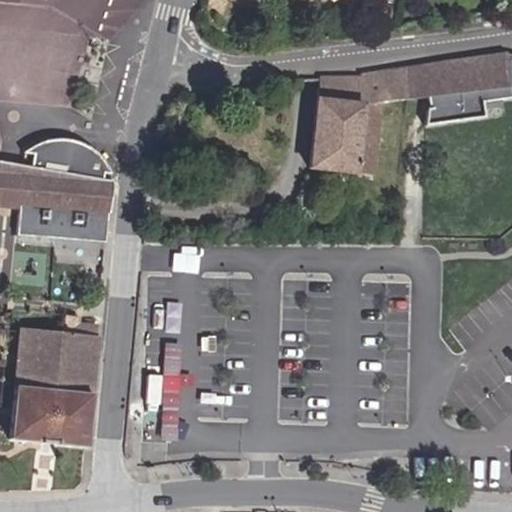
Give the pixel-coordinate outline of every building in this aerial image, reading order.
[(480,112),(478,98),(511,93),(511,53),(504,51),(417,63),(397,65),(401,97),(431,93),(433,108),(427,108),(429,119),(480,112)] [(380,68),(385,100),(401,97),(397,65),(380,68)] [(308,170),(353,174),(363,100),(385,100),(380,68),(318,76),(308,170)] [(377,177),(385,100),(363,100),(353,174),(377,177)] [(14,209),(12,234),(102,242),(113,182),(99,179),(100,174),(106,175),(103,168),(98,160),(92,154),(85,148),(77,144),(65,140),(54,139),(43,139),(32,143),(20,152),(30,153),(28,167),(22,166),(14,209)] [(22,166),(0,162),(0,207),(14,209),(22,166)] [(42,443),(81,447),(95,327),(72,326),(73,317),(58,317),(56,338),(18,335),(7,439),(42,443)]
